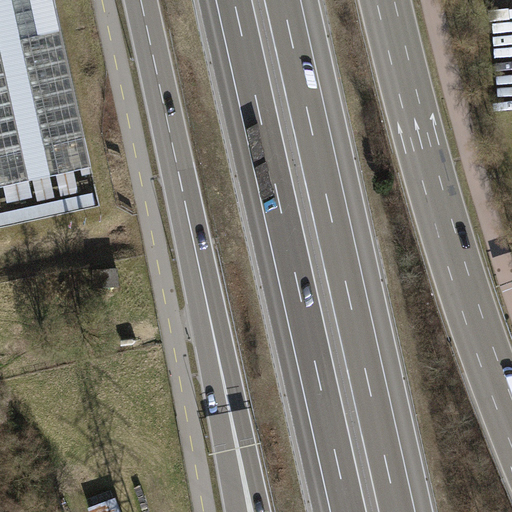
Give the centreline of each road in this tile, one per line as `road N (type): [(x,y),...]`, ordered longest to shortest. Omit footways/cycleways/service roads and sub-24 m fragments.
road 1 (motorway): [(406,511),(291,0)]
road 2 (motorway): [(225,0),(340,511)]
road 3 (primary): [(511,419),(446,228),(386,0)]
road 4 (motorway): [(180,176),(208,261),(265,511)]
road 5 (primary): [(180,176),(189,264),(238,511)]
road 6 (primary): [(141,0),(180,176)]
